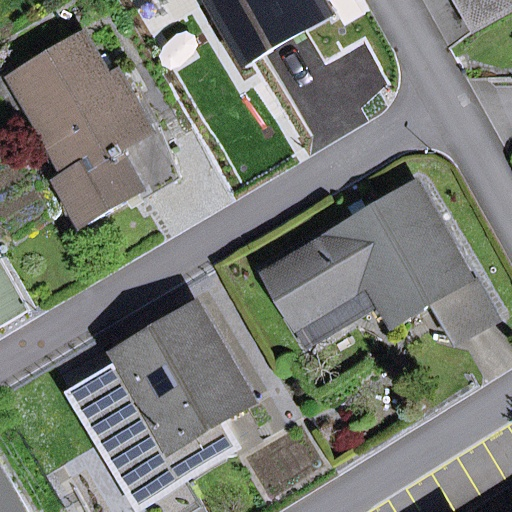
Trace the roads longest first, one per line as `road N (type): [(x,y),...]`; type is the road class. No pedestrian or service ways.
road 1 (residential): [(455,105),(0,370)]
road 2 (residential): [(511,394),(322,511)]
road 3 (residential): [(394,0),(455,105)]
